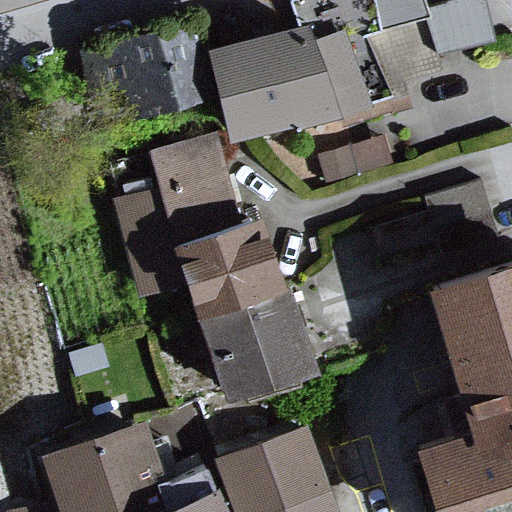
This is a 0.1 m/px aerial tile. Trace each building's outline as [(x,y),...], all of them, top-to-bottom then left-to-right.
[(430,0),(433,31),(491,27),(489,0),(430,0)] [(197,26),(85,53),(103,126),(215,99),(197,26)] [(213,56),(237,144),(252,140),(337,117),(314,29),(302,32),(213,56)] [(381,117),(322,144),(331,164),(390,137),(381,117)] [(180,251),(247,228),(218,132),(150,153),(160,183),(180,251)] [(481,182),(425,199),(434,227),(490,210),(481,182)] [(180,251),(160,183),(113,196),(141,295),(190,281),(180,251)] [(232,407),(320,377),(267,221),(247,228),(180,251),(190,281),(232,407)] [(472,434),(416,448),(433,511),(511,511),(511,266),(433,288),(472,434)] [(152,426),(46,464),(62,511),(226,511),(220,492),(181,506),(152,426)] [(340,511),(308,426),(221,458),(241,511),(340,511)] [(6,510),(6,511),(58,511),(56,501),(6,510)]
